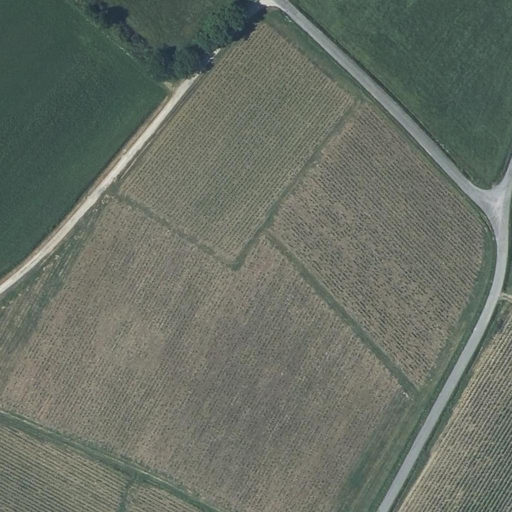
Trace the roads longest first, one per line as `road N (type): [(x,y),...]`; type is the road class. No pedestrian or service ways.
road 1 (track): [(268,0),(0,291)]
road 2 (unclassified): [(500,206),(501,260),(489,307),(381,511)]
road 3 (unclassified): [(280,0),(484,202),(500,206)]
road 4 (track): [(220,511),(0,412)]
